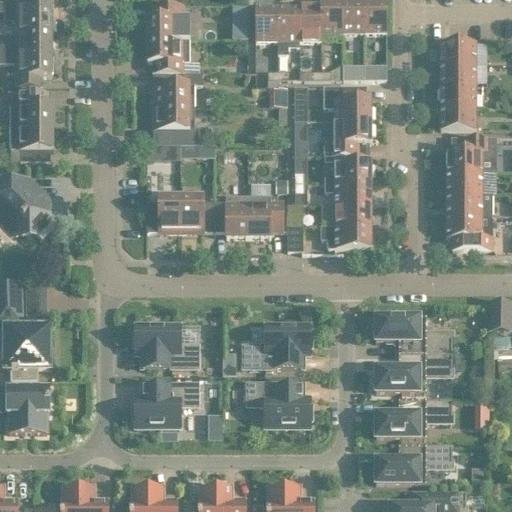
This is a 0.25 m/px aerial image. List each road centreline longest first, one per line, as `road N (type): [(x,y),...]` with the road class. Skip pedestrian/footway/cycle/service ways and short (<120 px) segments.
road 1 (residential): [(398,0),(397,139),(416,160),(415,287)]
road 2 (residential): [(106,290),(102,0)]
road 3 (residential): [(344,286),(106,290)]
road 4 (residential): [(102,460),(335,456)]
road 5 (residential): [(335,456),(342,440),(344,286)]
road 6 (residential): [(102,460),(106,290)]
